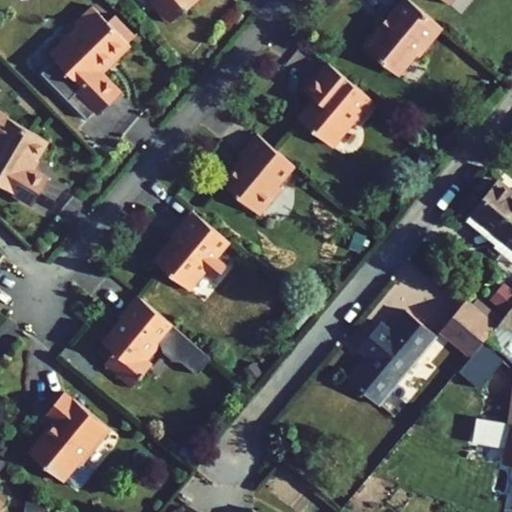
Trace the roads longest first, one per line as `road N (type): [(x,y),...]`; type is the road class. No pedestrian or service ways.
road 1 (residential): [(511,102),(207,464)]
road 2 (residential): [(285,0),(26,314)]
